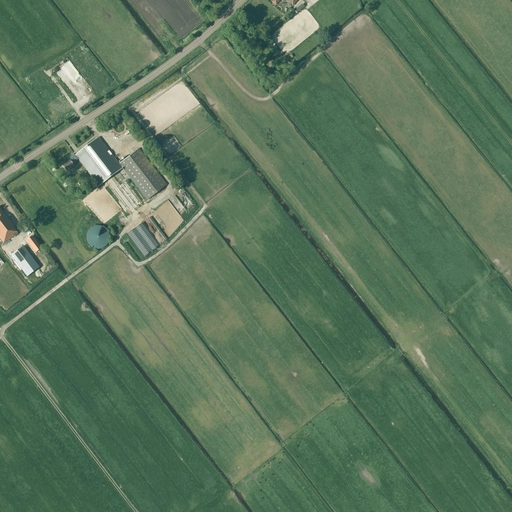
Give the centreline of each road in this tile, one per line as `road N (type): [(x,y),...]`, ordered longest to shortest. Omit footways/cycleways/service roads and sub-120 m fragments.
road 1 (track): [(124,226),(117,241),(1,335),(136,511)]
road 2 (tertiary): [(0,177),(162,68),(242,0)]
road 3 (track): [(138,144),(150,136),(205,207),(137,265),(117,241)]
road 4 (track): [(201,38),(238,84),(264,100),(317,54)]
